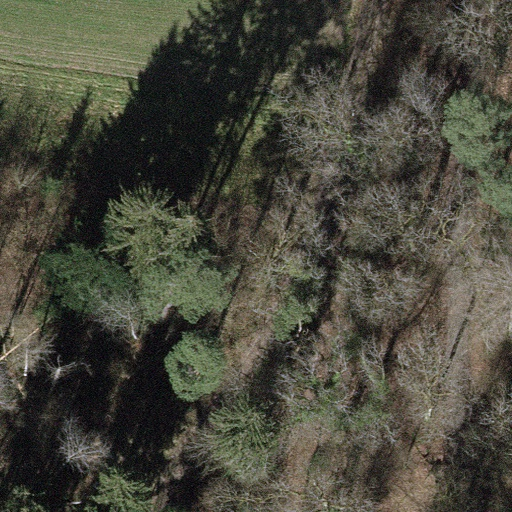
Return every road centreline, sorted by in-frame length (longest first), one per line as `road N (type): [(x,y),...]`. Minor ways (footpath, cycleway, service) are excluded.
road 1 (track): [(319,0),(296,303),(173,470),(161,511)]
road 2 (track): [(296,303),(286,511)]
road 3 (track): [(511,142),(480,0)]
